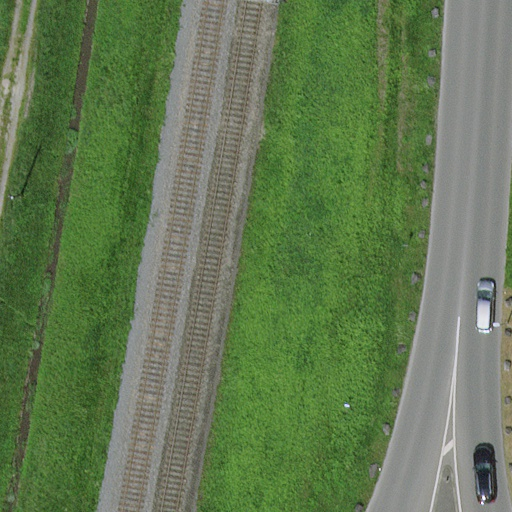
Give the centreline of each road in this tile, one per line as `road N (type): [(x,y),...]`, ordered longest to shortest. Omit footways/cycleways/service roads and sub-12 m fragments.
road 1 (tertiary): [(452,391),(480,0)]
road 2 (track): [(0,143),(23,0)]
road 3 (tertiary): [(452,391),(410,511)]
road 4 (tertiary): [(486,511),(452,391)]
